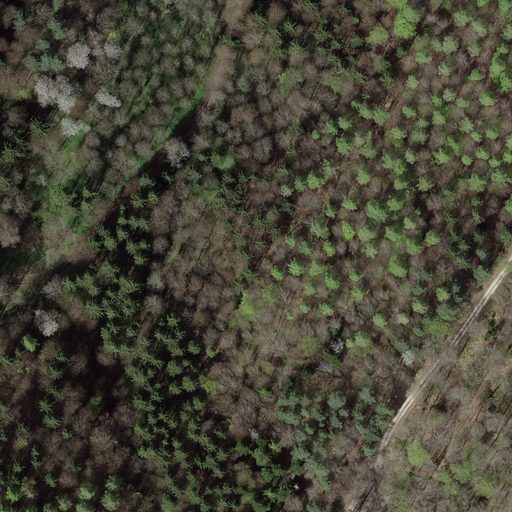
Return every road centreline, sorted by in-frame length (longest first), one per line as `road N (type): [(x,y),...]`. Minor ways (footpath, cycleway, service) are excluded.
road 1 (track): [(0,278),(8,284),(51,275),(202,109),(224,67)]
road 2 (track): [(379,477),(386,434),(511,258)]
road 3 (track): [(379,477),(411,500),(454,498),(488,466),(511,425)]
